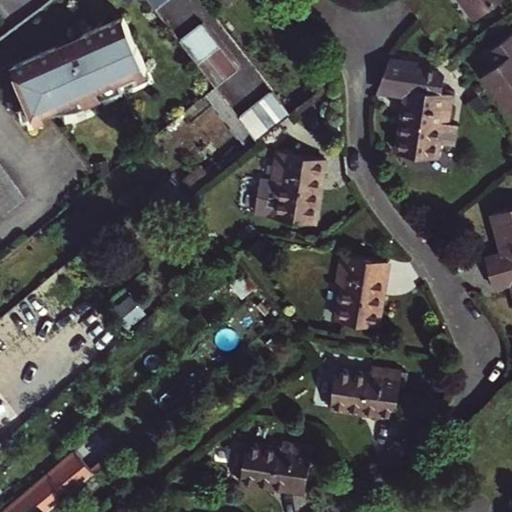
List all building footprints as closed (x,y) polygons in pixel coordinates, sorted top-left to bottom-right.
[(496,0),(463,0),(475,16),(496,0)] [(214,83),(226,74),(239,65),(204,19),(180,38),(214,83)] [(41,53),(0,71),(0,74),(11,98),(13,111),(15,121),(26,118),(32,117),(51,114),(65,112),(70,109),(90,101),(109,92),(109,91),(106,87),(133,75),(110,22),(68,41),(70,45),(43,57),(41,53)] [(511,109),(511,32),(483,54),(491,66),(482,73),(510,111),(511,109)] [(385,91),(413,97),(401,156),(439,164),(442,148),(458,151),(462,131),(454,129),(460,101),(448,98),(451,84),(444,82),(445,76),(397,67),(385,91)] [(133,75),(106,87),(109,91),(136,82),(133,75)] [(258,138),(238,114),(216,85),(203,95),(245,148),(258,138)] [(238,114),(258,138),(268,129),(290,112),(271,88),(238,114)] [(90,101),(92,106),(93,106),(110,95),(109,92),(90,101)] [(51,114),(52,120),(53,120),(73,114),(70,109),(65,112),(51,114)] [(10,127),(32,120),(32,117),(26,118),(15,121),(13,111),(7,112),(10,127)] [(320,160),(272,153),(268,179),(263,179),(255,183),(251,209),(257,215),(310,223),(320,160)] [(0,218),(5,214),(28,196),(0,161),(0,218)] [(159,182),(146,193),(166,216),(179,206),(159,182)] [(511,254),(491,260),(500,290),(511,286),(511,210),(499,215),(511,254)] [(392,259),(345,252),(340,282),(348,283),(343,318),(382,325),(392,259)] [(262,295),(248,307),(254,314),(259,310),(264,317),(273,309),(262,295)] [(371,366),(336,361),(330,401),(393,411),(401,365),(372,360),(371,366)] [(276,437),(241,431),(234,470),(297,481),(305,436),(277,431),(276,437)] [(46,511),(80,483),(96,469),(78,448),(2,511),(46,511)] [(104,478),(96,469),(80,483),(87,492),(104,478)]
